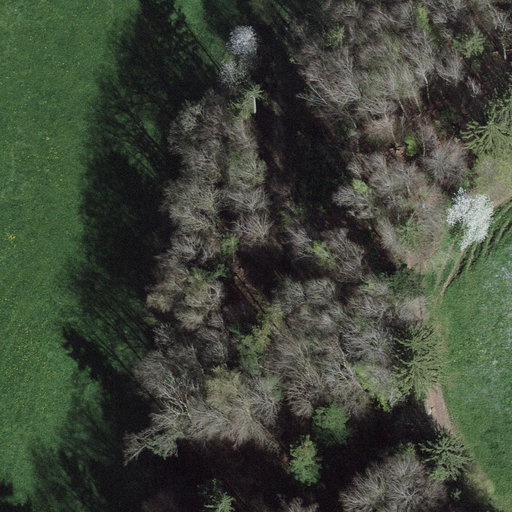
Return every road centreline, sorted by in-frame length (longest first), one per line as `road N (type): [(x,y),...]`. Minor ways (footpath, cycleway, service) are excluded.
road 1 (track): [(254,0),(236,24),(161,289),(146,511)]
road 2 (track): [(297,0),(273,166),(276,327),(332,511)]
road 3 (track): [(511,184),(473,226),(434,320),(450,415),(497,511)]
